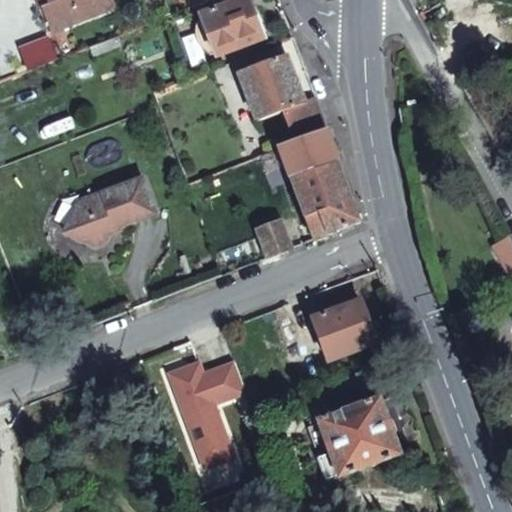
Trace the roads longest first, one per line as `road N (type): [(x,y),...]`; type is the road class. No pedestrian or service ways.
road 1 (residential): [(0,382),(394,233)]
road 2 (secondary): [(497,511),(394,233)]
road 3 (unclassified): [(511,207),(403,16),(385,0)]
road 4 (secondary): [(394,233),(366,115),(363,51)]
